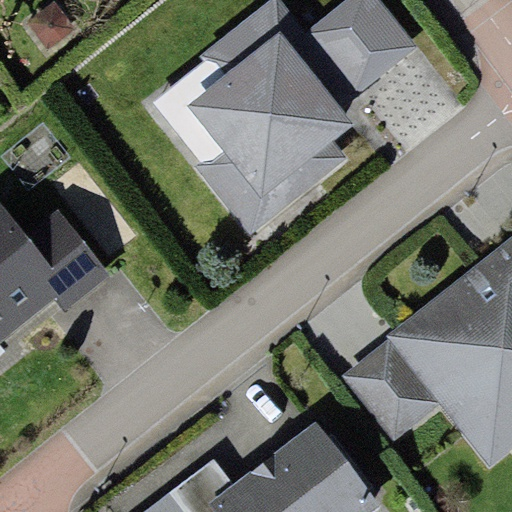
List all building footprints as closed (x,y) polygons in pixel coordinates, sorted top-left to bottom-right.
[(201,165),(199,167),(252,234),(348,158),(335,141),(357,124),(343,106),(418,47),(380,0),(340,0),(302,30),(278,0),(273,0),(203,55),(206,59),(223,80),(190,106),(223,148),(201,165)] [(223,80),(206,59),(152,102),(201,165),(223,148),(190,106),(223,80)] [(0,200),(0,340),(54,297),(66,312),(112,275),(50,198),(18,224),(0,200)] [(511,234),(345,367),(400,435),(440,403),(490,465),(511,448),(511,234)] [(307,424),(201,507),(204,511),(369,511),(374,509),(307,424)]
